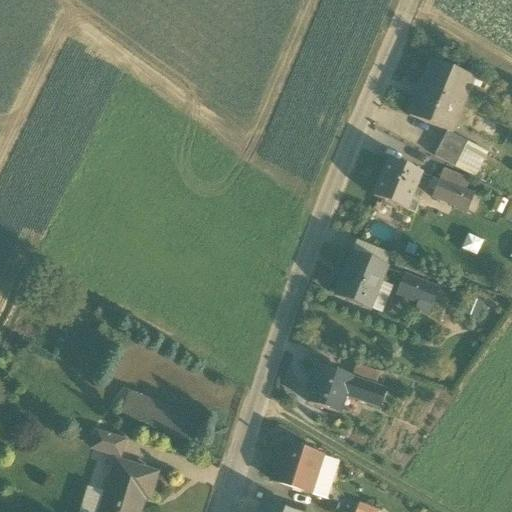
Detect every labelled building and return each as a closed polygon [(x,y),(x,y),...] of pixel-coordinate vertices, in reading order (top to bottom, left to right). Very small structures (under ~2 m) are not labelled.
[(409,116),(443,130),(453,106),(460,108),(472,79),(432,62),(409,116)] [(449,133),(460,108),(453,106),(443,130),(447,132),(449,133)] [(434,158),(454,169),(468,143),(449,133),(447,132),(434,158)] [(454,169),(474,180),(488,153),(468,143),(454,169)] [(374,197),(406,209),(420,172),(388,160),(374,197)] [(441,170),(437,181),(463,191),(467,180),(441,170)] [(472,194),(463,191),(437,181),(430,199),(465,212),(472,194)] [(482,242),(467,235),(460,251),(475,257),(482,242)] [(356,242),(352,253),(385,267),(390,256),(356,242)] [(336,294),(368,308),(378,283),(385,267),(352,253),(351,253),(344,269),(347,270),(336,294)] [(419,301),(431,306),(437,291),(404,277),(398,292),(419,301)] [(391,288),(378,283),(368,308),(381,313),(391,288)] [(449,295),(437,291),(431,306),(426,319),(437,324),(449,295)] [(484,305),(466,298),(460,314),(477,321),(484,305)] [(426,319),(431,306),(419,301),(413,314),(426,319)] [(308,402),(337,412),(343,394),(349,378),(349,377),(319,366),(313,381),(316,381),(308,402)] [(351,375),(368,381),(372,372),(354,366),(351,375)] [(343,394),(379,406),(384,390),(349,378),(343,394)] [(120,415),(140,422),(147,401),(128,393),(120,415)] [(204,422),(147,401),(140,422),(196,443),(204,422)] [(91,450),(118,458),(123,442),(96,434),(91,450)] [(271,482),(308,494),(320,457),(283,445),(271,482)] [(339,463),(320,457),(308,494),(327,500),(339,463)] [(100,511),(138,511),(142,499),(147,500),(155,475),(115,463),(106,494),(100,511)] [(81,511),(100,511),(106,494),(88,489),(81,511)]
